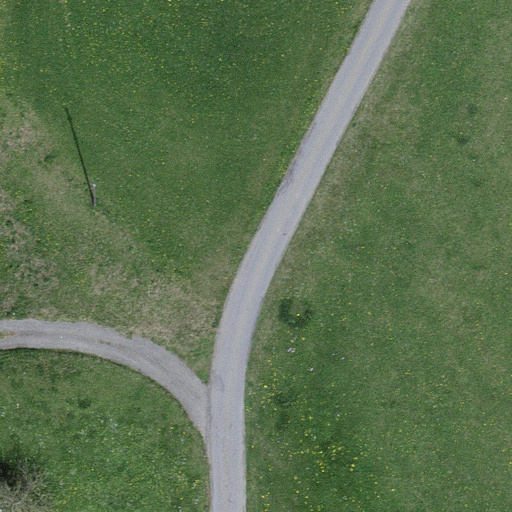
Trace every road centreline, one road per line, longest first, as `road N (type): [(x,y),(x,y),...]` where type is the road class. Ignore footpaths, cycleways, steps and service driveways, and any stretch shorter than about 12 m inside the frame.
road 1 (unclassified): [(391,0),(246,299),(231,372),(228,511)]
road 2 (track): [(228,423),(141,353),(78,335),(0,334)]
